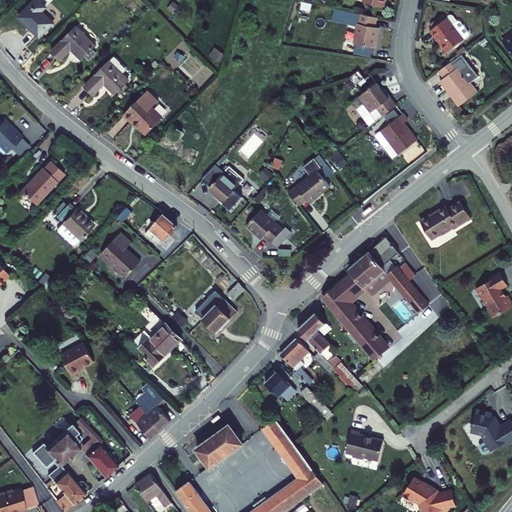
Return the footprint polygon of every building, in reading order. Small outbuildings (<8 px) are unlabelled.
[(33,0),(17,17),(40,39),(56,22),(45,11),(49,7),(42,0),(33,0)] [(375,47),(379,27),(375,27),(377,17),(352,11),(349,24),(355,26),(352,43),(375,47)] [(429,31),(446,52),(464,38),(448,16),(429,31)] [(51,51),(62,62),(72,50),(82,60),(97,44),(77,25),(51,51)] [(511,32),(501,41),(511,54),(511,32)] [(209,56),(221,62),(225,53),(214,48),(209,56)] [(439,81),(458,106),(478,91),(471,81),(478,76),(462,53),(451,62),(438,71),(443,78),(439,81)] [(84,86),(94,96),(106,85),(115,95),(131,80),(110,60),(84,86)] [(356,85),(365,78),(359,72),(351,78),(356,85)] [(356,109),(369,126),(382,116),(397,104),(391,96),(384,88),(382,89),(376,82),(357,96),(363,103),(356,109)] [(124,115),(146,136),(164,117),(153,106),(159,100),(148,90),(124,115)] [(380,130),(373,135),(392,159),(398,155),(418,140),(405,122),(409,119),(403,112),(380,130)] [(21,158),(32,147),(22,137),(24,136),(6,118),(0,123),(0,147),(6,153),(11,148),(21,158)] [(330,156),(336,169),(346,164),(340,151),(330,156)] [(299,206),(307,200),(309,203),(330,186),(318,171),(322,168),(314,158),(297,171),(303,179),(295,185),(288,191),(299,206)] [(20,189),(37,205),(59,181),(66,173),(50,159),(43,167),(42,166),(20,189)] [(212,197),(229,211),(242,196),(234,189),(239,184),(244,179),(229,165),(224,171),(215,163),(201,179),(210,186),(207,189),(214,195),(212,197)] [(74,210),(68,204),(57,215),(63,222),(62,223),(58,226),(58,230),(72,244),(75,244),(79,240),(96,223),(78,206),(74,210)] [(437,220),(427,226),(438,245),(448,239),(449,240),(459,234),(460,235),(478,225),(468,207),(455,215),(454,211),(445,217),(438,221),(437,220)] [(261,209),(245,226),(261,240),(264,236),(271,243),(278,249),(293,233),(286,227),(283,229),(276,223),(261,209)] [(146,234),(158,245),(163,238),(166,241),(179,226),(164,213),(151,228),(146,234)] [(126,278),(142,261),(128,248),(134,243),(122,232),(101,255),(126,278)] [(388,241),(371,255),(386,274),(389,277),(401,268),(396,262),(402,257),(388,241)] [(291,248),(278,249),(278,258),(292,258),(291,248)] [(401,268),(389,277),(386,274),(371,255),(351,272),(353,275),(366,291),(373,298),(393,283),(420,317),(432,307),(415,285),(423,280),(412,266),(405,273),(401,268)] [(0,286),(9,277),(0,267),(0,286)] [(350,304),(359,297),(366,291),(353,275),(345,282),(324,299),(378,365),(390,354),(350,304)] [(511,291),(504,279),(492,286),(492,287),(480,294),(487,305),(492,313),(491,314),(497,324),(511,314),(511,301),(509,303),(505,295),(511,291)] [(246,290),(239,282),(226,294),(234,301),(246,290)] [(201,317),(216,332),(231,318),(237,312),(222,296),(216,290),(211,285),(205,290),(197,298),(202,303),(195,311),(201,317)] [(170,319),(181,328),(188,319),(177,311),(170,319)] [(334,372),(321,357),(330,349),(317,335),(326,327),(317,316),(299,332),(303,336),(320,356),(314,361),(328,377),(334,372)] [(152,343),(151,342),(141,350),(151,359),(148,363),(155,370),(184,342),(169,329),(152,343)] [(295,372),(310,357),(297,342),(281,358),(295,372)] [(80,370),(94,362),(84,344),(61,356),(62,357),(72,377),(82,372),(80,370)] [(61,356),(60,354),(50,359),(52,363),(62,357),(61,356)] [(294,377),(291,381),(282,371),(264,388),(278,402),(283,398),(288,404),(301,391),(296,387),(296,386),(299,383),(295,378),(297,376),(295,373),(292,375),(294,377)] [(142,408),(163,432),(174,423),(161,410),(168,403),(147,384),(136,393),(137,396),(133,399),(142,408)] [(334,420),(315,399),(308,392),(301,399),(326,426),(334,420)] [(163,432),(142,408),(131,417),(153,441),(163,432)] [(494,419),(479,415),(473,437),(484,440),(489,447),(482,451),(482,454),(485,459),(488,460),(506,449),(507,451),(511,447),(511,426),(503,433),(500,428),(499,429),(497,425),(497,423),(494,422),(494,419)] [(103,445),(104,443),(86,424),(82,419),(78,423),(90,437),(94,441),(84,449),(89,456),(88,458),(97,468),(107,480),(122,468),(103,445)] [(285,434),(279,425),(265,433),(272,444),(299,482),(264,507),(257,511),(212,511),(193,485),(179,494),(191,511),(293,511),(323,491),(311,473),(296,451),(285,434)] [(61,467),(62,467),(84,449),(80,444),(85,441),(73,427),(48,448),(46,449),(61,467)] [(234,429),(217,441),(229,458),(246,446),(234,429)] [(213,470),(229,458),(217,441),(200,452),(213,470)] [(48,448),(43,443),(33,453),(45,467),(53,461),(60,469),(50,478),(55,484),(68,473),(62,467),(61,467),(46,449),(48,448)] [(380,472),(385,452),(376,450),(377,448),(353,443),(348,465),(355,467),(354,469),(365,471),(366,469),(380,472)] [(68,511),(75,507),(89,496),(85,492),(80,486),(79,485),(75,481),(68,473),(55,484),(62,492),(67,498),(59,504),(65,511),(68,511)] [(167,510),(173,505),(152,477),(136,491),(147,507),(158,498),(167,510)] [(82,484),(80,486),(85,492),(89,488),(85,484),(85,483),(84,483),(83,483),(82,483),(82,484)] [(440,501),(439,499),(429,493),(428,491),(426,490),(424,490),(415,485),(411,492),(410,492),(404,504),(415,510),(416,509),(421,511),(457,511),(454,497),(440,501)] [(0,498),(0,511),(18,511),(19,511),(21,511),(28,509),(27,507),(37,503),(31,488),(21,492),(20,490),(12,493),(9,492),(1,496),(2,498),(0,498)]
